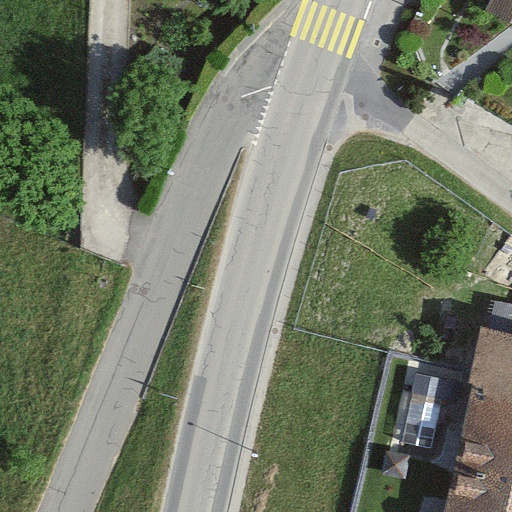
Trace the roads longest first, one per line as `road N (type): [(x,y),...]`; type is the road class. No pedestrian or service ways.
road 1 (unclassified): [(51,511),(216,125),(245,94),(317,67)]
road 2 (primary): [(317,67),(241,326),(199,511)]
road 3 (residential): [(317,67),(511,202)]
